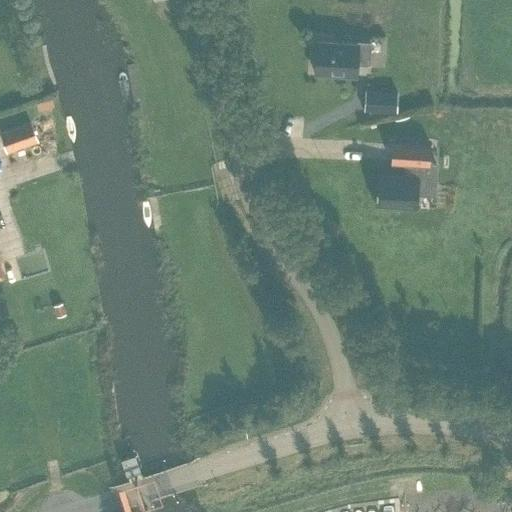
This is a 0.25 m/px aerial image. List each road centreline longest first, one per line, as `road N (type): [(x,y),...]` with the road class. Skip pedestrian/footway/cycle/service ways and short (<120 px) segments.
road 1 (unclassified): [(354,430),(333,332),(257,226),(193,0)]
road 2 (unclassified): [(86,511),(354,430)]
road 3 (unclassified): [(354,430),(511,428)]
